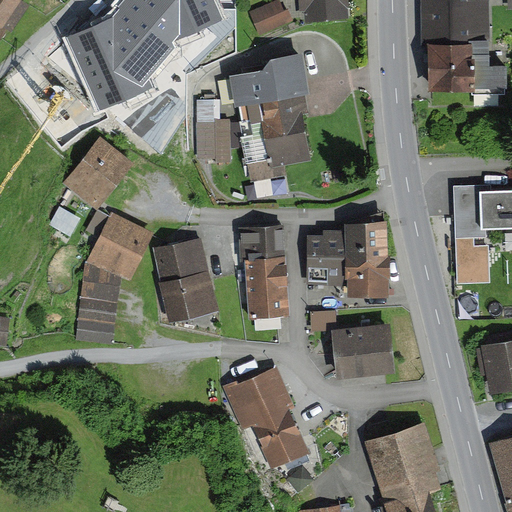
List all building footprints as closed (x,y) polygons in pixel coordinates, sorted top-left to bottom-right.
[(0,0),(0,31),(22,1),(20,0),(0,0)] [(307,0),(309,19),(355,16),(353,0),(307,0)] [(441,95),(498,94),(496,0),(429,0),(430,42),(440,42),(441,95)] [(267,100),(313,91),(318,90),(311,49),(282,54),(273,66),(238,72),(243,104),(267,100)] [(313,91),(267,100),(279,165),(319,157),(310,109),(315,108),(313,91)] [(192,126),(192,99),(175,99),(174,126),(192,126)] [(139,156),(106,134),(71,187),(104,209),(139,156)] [(488,182),(459,184),(462,238),(491,236),(491,227),(489,189),(488,182)] [(491,227),(511,225),(511,187),(489,189),(491,227)] [(151,223),(115,213),(101,266),(136,276),(151,223)] [(352,234),(315,235),(316,281),(353,280),(354,295),(388,295),(387,219),(352,221),(352,234)] [(286,220),(245,225),(256,303),(296,298),(286,220)] [(214,241),(168,245),(176,316),(221,311),(214,241)] [(314,303),(315,323),(340,321),(339,301),(314,303)] [(395,324),(343,330),(349,375),(401,368),(395,324)] [(511,338),(490,343),(499,388),(511,385),(511,338)] [(312,450),(283,368),(238,384),(267,466),(312,450)] [(446,511),(439,487),(448,485),(431,423),(375,438),(392,500),(400,498),(403,511),(446,511)] [(511,437),(502,440),(511,485),(511,437)] [(302,499),(302,511),(344,511),(343,496),(302,499)]
